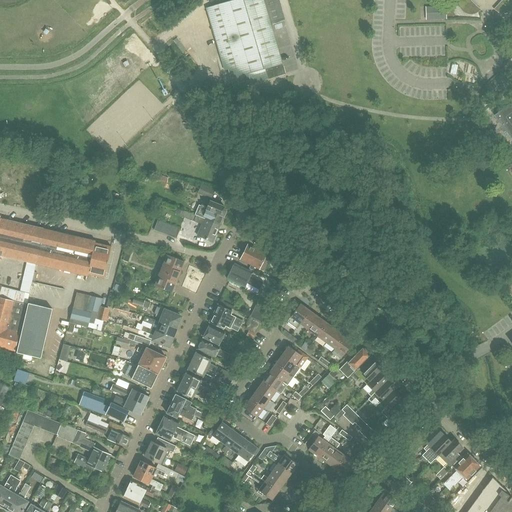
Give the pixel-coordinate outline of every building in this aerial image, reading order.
[(231,0),(224,2),(207,7),(210,19),(222,61),(225,70),(229,69),(232,82),(233,87),(271,77),(286,73),(271,24),(273,24),(284,20),(285,20),(279,0),(231,0)] [(511,0),(459,0),(460,1),(460,4),(460,6),(461,9),(463,11),(465,12),(467,13),(470,14),(472,14),(475,13),(477,12),(479,11),(480,10),(495,10),(497,11),(499,12),(502,13),(504,13),(507,12),(509,11),(511,10),(511,8),(511,0)] [(425,6),(426,19),(447,18),(447,5),(442,6),(438,6),(428,6),(425,6)] [(511,99),(511,100),(511,102),(494,115),(511,139),(511,99)] [(211,198),(215,191),(201,185),(197,192),(211,198)] [(195,214),(204,218),(220,224),(224,216),(226,209),(224,206),(210,200),(208,204),(202,202),(201,204),(201,205),(199,204),(198,205),(198,207),(197,209),(195,214)] [(195,214),(193,220),(202,223),(197,234),(213,241),(220,224),(204,218),(195,214)] [(0,217),(0,236),(4,237),(8,220),(0,218),(0,217)] [(0,286),(0,297),(26,303),(36,263),(34,263),(43,229),(8,220),(4,237),(0,236),(0,256),(0,255),(27,261),(20,290),(16,290),(0,286)] [(159,232),(162,222),(157,220),(153,230),(159,232)] [(168,224),(162,222),(159,232),(164,234),(168,224)] [(174,226),(168,224),(164,234),(170,236),(174,226)] [(174,226),(170,236),(175,238),(179,228),(174,226)] [(43,229),(34,263),(36,263),(87,275),(87,274),(103,277),(111,246),(94,242),(95,241),(43,229)] [(248,244),(240,259),(251,265),(249,268),(257,272),(267,254),(248,244)] [(128,262),(132,250),(128,248),(123,260),(128,262)] [(172,292),(184,261),(167,254),(154,285),(172,292)] [(234,263),(230,271),(227,278),(229,279),(245,287),(246,283),(259,290),(262,283),(263,282),(250,276),(252,272),(237,265),(234,263)] [(511,277),(503,284),(511,296),(511,277)] [(70,318),(69,323),(88,327),(90,323),(92,313),(92,312),(82,310),(86,294),(77,292),(73,308),(70,318)] [(86,294),(82,310),(92,312),(92,313),(98,314),(100,306),(102,298),(101,298),(88,295),(86,294)] [(0,323),(20,329),(26,303),(0,297),(0,323)] [(143,306),(144,301),(134,298),(132,303),(143,306)] [(270,303),(259,298),(250,317),(251,317),(261,322),(270,303)] [(28,303),(17,352),(41,358),(52,308),(28,303)] [(299,323),(309,309),(300,303),(287,321),(296,328),(299,323)] [(218,304),(214,313),(240,326),(243,321),(230,315),(232,311),(218,304)] [(92,313),(90,323),(95,324),(96,318),(105,321),(106,320),(106,318),(109,308),(100,306),(98,314),(92,313)] [(156,308),(154,313),(162,316),(160,321),(176,328),(177,327),(178,328),(180,323),(178,323),(181,316),(180,316),(157,306),(156,308)] [(299,323),(308,329),(318,316),(309,309),(299,323)] [(214,313),(209,322),(223,328),(225,325),(238,331),(240,326),(214,313)] [(145,315),(143,320),(145,321),(143,325),(146,326),(150,328),(156,330),(173,337),(173,336),(174,337),(176,332),(175,332),(176,329),(176,328),(160,321),(145,315)] [(327,322),(318,316),(308,329),(317,335),(327,322)] [(251,317),(246,327),(246,328),(249,330),(255,333),(261,322),(251,317)] [(317,335),(326,342),(335,328),(327,322),(317,335)] [(0,323),(0,347),(15,352),(20,329),(0,323)] [(143,325),(141,329),(145,331),(154,335),(152,339),(169,346),(169,345),(171,346),(173,341),(171,340),(173,337),(156,330),(150,328),(146,326),(143,325)] [(205,331),(204,334),(204,335),(204,337),(219,344),(222,338),(228,341),(230,336),(224,334),(224,333),(209,326),(207,331),(205,331)] [(326,342),(334,348),(344,335),(335,328),(326,342)] [(285,329),(282,333),(283,334),(288,338),(291,334),(286,330),(285,329)] [(249,330),(246,335),(253,338),(255,333),(249,330)] [(135,335),(134,341),(135,341),(149,346),(151,340),(135,335)] [(344,335),(334,348),(332,351),(341,358),(344,355),(353,341),(344,335)] [(118,337),(115,344),(127,347),(128,343),(128,342),(129,340),(118,337)] [(200,341),(197,347),(199,347),(198,348),(215,356),(216,353),(219,355),(227,359),(229,354),(219,348),(202,340),(202,341),(200,341)] [(66,362),(71,346),(63,344),(59,359),(66,362)] [(288,345),(282,354),(295,364),(299,367),(308,355),(299,349),(297,351),(288,345)] [(143,354),(138,364),(143,366),(142,366),(158,374),(166,357),(146,347),(145,349),(141,347),(141,349),(139,352),(143,354)] [(355,368),(369,355),(362,348),(348,362),(347,361),(339,369),(348,377),(356,369),(355,368)] [(193,358),(192,360),(215,371),(217,367),(210,363),(211,359),(196,352),(196,353),(195,352),(192,357),(193,358)] [(300,368),(299,367),(295,364),(282,354),(276,363),(294,376),(300,368)] [(190,363),(187,367),(188,368),(188,369),(203,376),(205,373),(213,376),(214,377),(217,372),(215,371),(192,360),(191,363),(190,363)] [(358,369),(352,374),(359,382),(362,379),(367,384),(370,381),(380,372),(383,369),(374,360),(362,373),(358,369)] [(276,363),(269,372),(282,382),(287,385),(288,386),(294,376),(276,363)] [(129,365),(125,375),(132,378),(131,378),(151,388),(158,374),(142,366),(138,364),(136,368),(129,365)] [(219,367),(217,372),(232,380),(235,375),(219,367)] [(333,368),(322,380),(329,387),(337,379),(335,377),(338,373),(333,368)] [(17,369),(13,380),(25,384),(29,373),(17,369)] [(183,379),(182,382),(215,398),(217,394),(210,390),(210,389),(199,384),(201,380),(186,372),(185,374),(184,374),(183,377),(183,379)] [(217,372),(214,377),(214,378),(229,386),(232,380),(217,372)] [(287,385),(282,382),(269,372),(263,380),(276,390),(280,393),(287,385)] [(368,393),(371,396),(387,379),(380,372),(370,381),(367,384),(372,389),(368,393)] [(371,396),(368,399),(371,402),(374,399),(375,398),(380,403),(380,402),(383,399),(383,400),(393,390),(396,388),(387,379),(371,396)] [(270,399),(276,390),(263,380),(256,389),(270,399)] [(0,408),(2,405),(10,387),(0,382),(0,408)] [(222,401),(215,398),(182,382),(180,384),(179,385),(177,388),(178,389),(177,390),(192,398),(194,394),(220,406),(222,401)] [(128,398),(145,406),(149,397),(132,389),(130,392),(125,390),(113,384),(110,389),(123,395),(128,398)] [(302,389),(298,393),(301,396),(306,392),(309,389),(306,386),(303,389),(302,389)] [(256,389),(250,398),(263,407),(270,399),(256,389)] [(384,414),(400,398),(393,390),(383,400),(383,399),(380,402),(385,407),(381,411),(384,414)] [(292,394),(298,400),(301,396),(298,393),(296,391),(292,394)] [(79,404),(105,414),(106,412),(124,421),(122,420),(126,411),(128,412),(129,411),(111,402),(109,406),(103,404),(105,400),(84,392),(83,392),(89,395),(85,406),(79,404)] [(172,400),(171,403),(194,414),(200,417),(202,412),(197,409),(197,408),(190,405),(192,402),(176,394),(175,395),(174,396),(172,399),(172,400)] [(115,396),(113,400),(115,401),(124,405),(124,406),(141,414),(143,409),(145,406),(128,398),(126,401),(117,397),(115,396)] [(257,416),(263,407),(250,398),(243,407),(257,416)] [(408,406),(400,398),(384,414),(392,422),(408,406)] [(194,414),(171,403),(169,407),(168,407),(167,409),(168,410),(167,412),(177,417),(178,414),(191,420),(194,414)] [(347,404),(340,411),(334,417),(338,421),(350,408),(347,404)] [(325,406),(321,410),(330,419),(334,415),(330,410),(325,406)] [(53,412),(46,409),(43,416),(50,419),(53,412)] [(39,428),(44,416),(39,414),(28,410),(23,421),(34,426),(39,428)] [(50,419),(44,416),(39,428),(45,430),(50,419)] [(161,423),(160,424),(193,440),(195,441),(197,436),(195,435),(177,426),(179,423),(164,416),(161,423)] [(354,422),(358,425),(363,420),(360,417),(354,422)] [(56,421),(50,419),(45,430),(51,432),(56,421)] [(127,444),(128,442),(130,437),(123,434),(126,427),(110,421),(107,428),(100,424),(99,425),(87,420),(85,424),(97,430),(101,431),(101,432),(109,435),(108,438),(123,445),(126,446),(127,444)] [(366,423),(363,420),(358,425),(361,428),(366,423)] [(23,421),(21,426),(32,431),(34,426),(23,421)] [(62,423),(56,421),(51,432),(56,435),(57,435),(57,434),(62,423)] [(213,435),(221,441),(231,428),(222,421),(217,428),(214,425),(207,435),(211,438),(213,435)] [(57,436),(63,438),(68,426),(62,423),(57,434),(58,434),(57,436)] [(191,445),(193,440),(160,424),(156,433),(171,440),(172,436),(191,445)] [(331,437),(337,429),(330,424),(323,434),(325,436),(323,439),(318,436),(308,449),(317,456),(331,437)] [(32,431),(21,426),(18,431),(29,437),(32,431)] [(68,440),(73,428),(68,426),(63,438),(68,440)] [(424,448),(427,451),(443,434),(435,426),(422,438),(428,444),(424,448)] [(68,440),(73,442),(78,430),(73,428),(68,440)] [(240,434),(231,428),(221,441),(226,445),(225,447),(224,447),(222,450),(226,453),(230,448),(240,434)] [(86,433),(78,430),(73,442),(91,451),(90,455),(107,462),(111,454),(93,447),(95,443),(84,438),(86,433)] [(18,431),(16,437),(27,442),(29,437),(18,431)] [(230,448),(238,454),(248,441),(240,434),(230,448)] [(451,441),(443,434),(427,451),(423,455),(426,458),(430,454),(434,458),(438,454),(439,454),(442,451),(441,451),(451,441)] [(380,443),(373,436),(368,440),(375,447),(380,443)] [(25,447),(27,442),(16,437),(14,442),(25,447)] [(152,441),(145,455),(160,463),(164,455),(168,456),(171,450),(173,452),(176,446),(158,437),(156,443),(152,441)] [(339,444),(331,437),(317,456),(326,462),(336,449),(339,444)] [(448,469),(454,463),(450,459),(462,447),(453,438),(451,441),(441,451),(442,451),(439,454),(447,462),(448,461),(449,462),(445,466),(444,465),(439,471),(443,475),(449,470),(448,469)] [(248,441),(238,454),(235,459),(240,462),(243,463),(247,462),(257,447),(248,441)] [(14,442),(11,448),(22,453),(25,447),(14,442)] [(265,447),(262,452),(265,454),(278,463),(291,473),(298,464),(292,460),(284,454),(281,458),(271,452),(270,450),(273,446),(265,447)] [(20,459),(22,453),(11,448),(8,453),(20,459)] [(213,452),(206,448),(203,452),(209,457),(213,452)] [(345,455),(336,449),(326,462),(335,469),(345,455)] [(364,462),(370,454),(364,450),(358,458),(364,462)] [(78,454),(74,462),(84,467),(86,463),(93,466),(103,471),(107,462),(90,455),(88,458),(78,453),(78,454)] [(219,457),(213,453),(210,457),(216,462),(219,457)] [(443,484),(446,487),(474,459),(468,453),(454,467),(456,470),(443,484)] [(353,461),(345,455),(335,469),(344,475),(353,461)] [(228,459),(224,464),(229,467),(232,462),(228,459)] [(480,465),(474,459),(446,487),(449,490),(463,476),(466,480),(480,465)] [(156,468),(142,461),(141,460),(140,462),(137,468),(153,476),(158,478),(159,475),(163,477),(164,473),(176,479),(177,478),(179,473),(158,464),(156,468)] [(184,475),(188,467),(178,463),(174,471),(184,475)] [(278,463),(271,472),(285,481),(291,473),(278,463)] [(391,472),(394,474),(394,475),(399,470),(396,467),(391,472)] [(152,479),(153,476),(137,468),(133,476),(143,480),(147,482),(152,485),(155,486),(154,488),(159,491),(160,491),(163,485),(152,479)] [(249,469),(246,474),(249,476),(252,478),(255,473),(253,472),(249,469)] [(278,490),(285,481),(271,472),(267,477),(264,475),(261,478),(265,481),(278,490)] [(262,485),(259,489),(257,492),(262,496),(264,493),(272,499),(278,490),(265,481),(261,478),(255,473),(252,478),(262,485)] [(0,504),(16,478),(11,475),(4,487),(0,484),(0,504)] [(466,511),(511,511),(511,500),(510,499),(511,497),(511,496),(505,492),(506,491),(492,477),(466,511)] [(8,510),(9,510),(18,495),(14,493),(17,488),(16,487),(20,480),(16,478),(0,504),(3,507),(3,508),(8,510)] [(408,479),(403,484),(407,487),(412,482),(408,479)] [(131,480),(127,488),(143,496),(144,492),(152,496),(155,492),(147,488),(131,480)] [(21,490),(18,495),(9,510),(12,511),(21,511),(28,501),(23,499),(30,486),(26,483),(22,490),(21,490)] [(405,489),(406,490),(410,493),(413,497),(418,492),(410,484),(405,489)] [(41,497),(46,489),(40,485),(35,494),(41,497)] [(57,485),(54,492),(62,497),(66,490),(57,485)] [(170,496),(174,497),(179,488),(175,486),(170,496)] [(127,488),(123,497),(139,504),(148,508),(150,503),(141,499),(143,496),(127,488)] [(386,489),(380,498),(393,507),(396,502),(399,499),(386,489)] [(47,502),(41,511),(47,511),(52,503),(58,494),(54,492),(47,502)] [(427,493),(418,501),(427,507),(434,500),(427,493)] [(380,498),(373,506),(380,511),(389,511),(393,507),(380,498)] [(436,498),(434,500),(427,507),(434,511),(438,511),(444,506),(436,498)] [(41,511),(47,502),(43,499),(40,504),(42,505),(40,507),(38,508),(31,504),(26,511),(41,511)] [(118,509),(124,511),(139,511),(140,510),(121,501),(118,509)]
